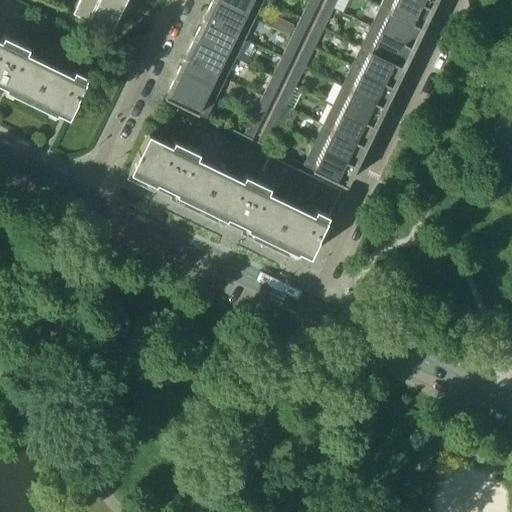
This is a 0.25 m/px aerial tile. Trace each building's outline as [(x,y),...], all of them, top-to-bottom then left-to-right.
[(109,31),(117,14),(88,0),(78,0),(72,13),(109,31)] [(88,0),(117,14),(123,0),(88,0)] [(244,38),(254,18),(216,0),(211,0),(203,18),(244,38)] [(216,0),(254,18),(262,0),(216,0)] [(309,21),(319,1),(316,0),(309,0),(301,17),(309,21)] [(416,0),(381,0),(379,6),(421,26),(430,6),(416,0)] [(324,3),(314,23),(322,27),(332,7),(324,3)] [(20,28),(28,9),(16,4),(8,22),(20,28)] [(379,6),(369,25),(411,46),(421,26),(379,6)] [(277,16),(272,27),(288,34),(293,24),(277,16)] [(300,40),(309,21),(301,17),(292,36),(300,40)] [(235,57),(244,38),(203,18),(193,37),(235,57)] [(313,47),(322,27),(314,23),(304,42),(313,47)] [(369,25),(360,45),(402,65),(411,46),(369,25)] [(290,60),(300,40),(292,36),(282,56),(290,60)] [(225,77),(235,57),(193,37),(183,57),(225,77)] [(0,84),(7,88),(25,52),(0,39),(0,84)] [(304,42),(295,62),(303,66),(313,47),(304,42)] [(360,45),(350,65),(392,85),(402,65),(360,45)] [(25,52),(7,88),(67,117),(85,81),(25,52)] [(281,79),(290,60),(282,56),(273,76),(281,79)] [(183,57),(174,76),(216,97),(225,77),(183,57)] [(294,86),(303,66),(295,62),(285,82),(294,86)] [(350,65),(341,84),(382,105),(392,85),(350,65)] [(206,117),(206,116),(216,97),(174,76),(164,97),(206,117)] [(271,99),(281,79),(273,76),(263,95),(271,99)] [(285,82),(276,101),(284,105),(294,86),(285,82)] [(341,84),(331,104),(373,124),(382,105),(341,84)] [(262,119),(271,99),(263,95),(254,115),(262,119)] [(275,125),(284,105),(276,101),(266,121),(275,125)] [(331,104),(322,124),(363,144),(373,124),(331,104)] [(252,138),(262,119),(254,115),(244,134),(252,138)] [(266,121),(257,141),(265,145),(275,125),(266,121)] [(322,124),(312,143),(354,163),(363,144),(322,124)] [(242,178),(147,131),(129,169),(130,170),(129,173),(152,184),(156,180),(176,190),(175,196),(222,219),(226,214),(246,224),(245,230),(293,254),(298,248),(309,254),(326,218),(325,218),(304,208),(318,179),(319,178),(270,154),(269,157),(255,151),(242,178)] [(344,184),(354,163),(312,143),(302,164),(344,184)] [(339,189),(318,179),(304,208),(325,218),(339,189)]
